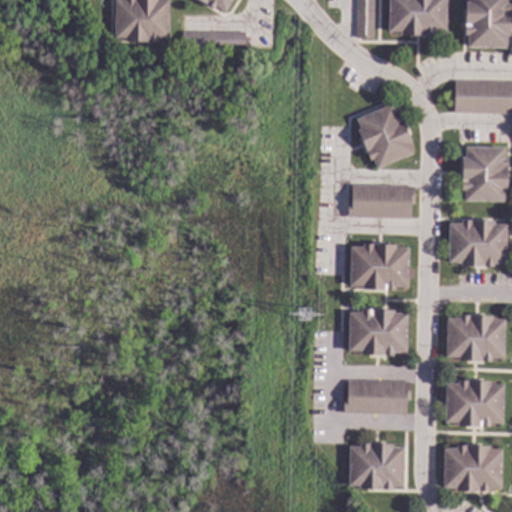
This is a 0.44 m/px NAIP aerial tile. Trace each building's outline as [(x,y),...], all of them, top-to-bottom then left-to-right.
[(168,0),(168,40),(157,40),(157,42),(125,42),(125,39),(114,39),(114,0),(168,0)] [(231,0),(224,13),(215,8),(213,10),(196,0),(231,0)] [(372,0),(372,40),(355,40),(355,0),(372,0)] [(445,0),(445,34),(433,34),(433,37),(400,36),(400,33),(387,33),(387,0),(445,0)] [(507,0),(507,4),(510,4),(509,37),(506,37),(506,49),(467,48),(467,35),(464,35),(464,3),(468,3),(468,0),(507,0)] [(244,50),(181,50),(181,33),(244,33),(244,50)] [(511,115),(453,115),(453,82),(511,82),(511,115)] [(395,114),(398,113),(411,144),(408,145),(412,155),(376,170),(372,160),(368,161),(356,131),(359,130),(355,120),(391,105),(395,114)] [(503,159),(506,159),(506,192),(503,192),(503,203),(463,202),(464,191),(460,191),(461,159),(464,159),(465,148),(503,148),(503,159)] [(413,204),(410,204),(410,220),(346,219),(346,201),(350,201),(351,186),(414,188),(413,204)] [(493,225),(506,225),(505,265),(492,264),(492,267),(460,267),(460,264),(447,264),(448,224),(460,224),(460,221),(493,222),(493,225)] [(395,246),(395,249),(407,250),(406,288),(394,288),(394,292),(361,291),(361,287),(348,287),(349,248),(362,248),(362,245),(395,246)] [(393,314),(406,314),(405,354),(392,353),(392,356),(359,356),(359,353),(347,352),(348,313),(360,313),(360,310),(393,311),(393,314)] [(491,317),(491,320),(504,320),(502,360),(490,360),(490,363),(458,362),(458,359),(444,358),(446,319),(458,319),(458,316),(491,317)] [(490,385),(503,386),(502,425),(489,425),(489,428),(456,427),(456,424),(444,424),(444,384),(457,385),(457,381),(490,382),(490,385)] [(409,384),(409,400),(405,400),(405,416),(342,415),(342,397),(346,397),(346,382),(409,384)] [(392,445),(392,448),(402,449),(401,488),(391,487),(391,491),(358,490),(358,487),(347,487),(348,447),(359,448),(359,444),(392,445)] [(488,450),(501,450),(500,490),(487,490),(487,493),(455,492),(455,489),(442,489),(443,449),(455,449),(455,446),(488,446),(488,450)]
